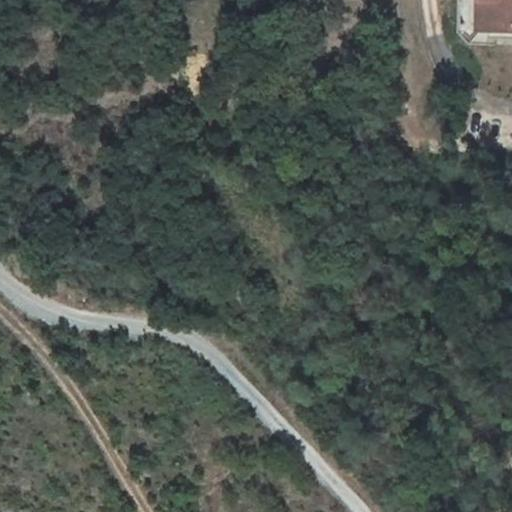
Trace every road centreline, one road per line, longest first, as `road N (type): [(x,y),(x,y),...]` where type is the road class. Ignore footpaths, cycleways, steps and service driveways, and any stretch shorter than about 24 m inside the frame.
road 1 (track): [(0,278),(33,310),(164,332),(195,345),(350,511)]
road 2 (track): [(0,311),(89,411),(140,511)]
